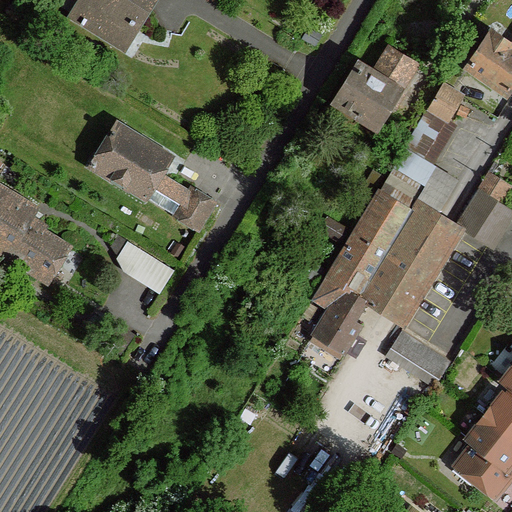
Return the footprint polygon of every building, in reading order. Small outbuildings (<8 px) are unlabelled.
[(153,0),(82,0),(71,19),(123,50),(153,0)] [(511,38),(499,30),(473,66),(511,93),(511,38)] [(408,90),(363,65),(338,108),(384,133),(408,90)] [(511,184),(494,172),(459,218),(442,208),(460,179),(438,166),(463,126),(455,120),(470,99),(448,85),(317,300),(329,310),(311,341),(349,363),(380,314),(406,329),(469,228),(497,248),(511,224),(511,205),(506,201),(511,189),(511,184)] [(116,127),(93,165),(152,200),(159,188),(186,204),(177,218),(201,232),(220,200),(176,174),(181,166),(116,127)] [(0,256),(54,289),(80,247),(37,221),(45,208),(0,179),(0,256)] [(117,261),(165,288),(179,264),(131,237),(117,261)] [(511,353),(492,379),(497,383),(511,394),(511,353)] [(511,394),(497,383),(456,437),(464,444),(502,473),(511,460),(511,394)] [(502,473),(464,444),(446,468),(492,504),(511,480),(502,473)]
